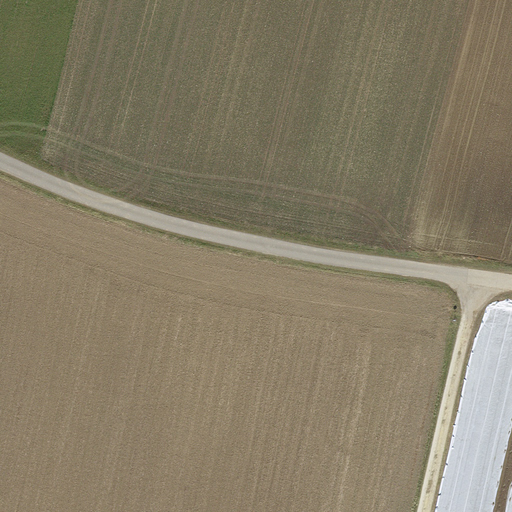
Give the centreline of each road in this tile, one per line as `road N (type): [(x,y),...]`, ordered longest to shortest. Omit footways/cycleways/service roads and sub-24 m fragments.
road 1 (unclassified): [(0,162),(125,217),(511,287)]
road 2 (track): [(420,511),(468,282)]
